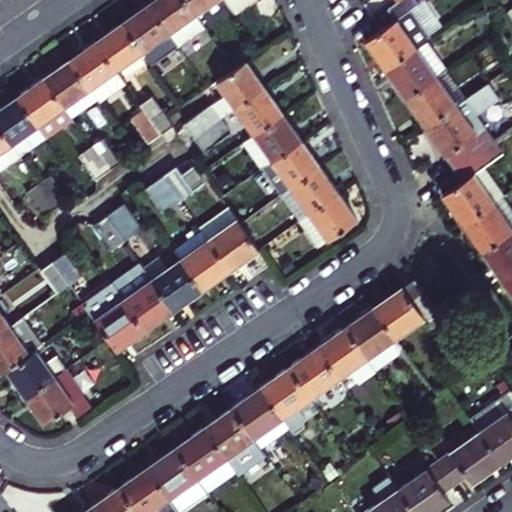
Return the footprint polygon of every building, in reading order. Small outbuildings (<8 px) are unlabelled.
[(159,0),(155,4),(185,45),(186,46),(212,28),(203,16),(191,0),(159,0)] [(224,0),(191,0),(203,16),(224,0)] [(264,0),(230,0),(241,15),(259,2),(264,0)] [(416,5),(412,0),(391,0),(382,7),(393,21),(413,50),(424,41),(429,39),(408,10),(416,5)] [(158,64),(185,45),(155,4),(141,13),(128,22),(151,53),(158,64)] [(383,71),(413,50),(393,21),(362,42),(373,58),(383,71)] [(151,53),(128,22),(115,32),(103,41),(125,72),(151,53)] [(100,89),(125,72),(103,41),(91,49),(77,59),(100,89)] [(413,50),(434,79),(445,71),(424,41),(413,50)] [(413,50),(383,71),(394,88),(404,101),(434,79),(413,50)] [(223,80),(242,107),(272,84),(262,70),(253,58),(223,80)] [(100,89),(77,59),(64,68),(52,77),(74,108),(100,89)] [(434,79),(453,107),(464,98),(445,71),(434,79)] [(125,72),(100,89),(107,100),(109,103),(134,85),(125,72)] [(74,108),(52,77),(41,85),(25,95),(47,127),(74,108)] [(434,79),(404,101),(413,114),(423,128),(453,107),(434,79)] [(435,147),(451,169),(493,139),(476,115),(499,99),(487,82),(464,98),(453,107),(423,128),(435,147)] [(259,132),(290,109),(281,98),(272,84),(242,107),(259,132)] [(74,108),(82,118),(107,100),(100,89),(74,108)] [(47,127),(25,95),(12,105),(0,114),(0,116),(21,146),(47,127)] [(204,134),(228,116),(218,102),(194,120),(204,134)] [(47,127),(55,137),(82,118),(74,108),(47,127)] [(298,122),(290,109),(259,132),(249,139),(268,166),(308,136),(298,122)] [(158,141),(169,133),(153,110),(142,119),(158,141)] [(0,171),(2,175),(29,156),(21,146),(0,116),(0,171)] [(228,116),(204,134),(214,148),(238,130),(228,116)] [(21,146),(29,156),(55,137),(47,127),(21,146)] [(115,136),(102,146),(119,170),(132,160),(115,136)] [(308,136),(268,166),(286,192),(327,162),(319,151),(308,136)] [(453,209),(463,222),(492,202),(504,193),(485,167),(503,154),(493,139),(451,169),(461,183),(443,195),(453,209)] [(109,177),(119,170),(102,146),(92,153),(109,177)] [(286,192),(305,219),(346,189),(336,175),(327,162),(286,192)] [(173,176),(189,198),(214,180),(203,166),(194,173),(188,166),(173,176)] [(174,209),(189,198),(173,176),(171,174),(156,185),(174,209)] [(61,175),(48,184),(66,208),(79,199),(61,175)] [(66,208),(48,184),(37,191),(55,216),(66,208)] [(353,200),(346,189),(305,219),(323,244),(364,215),(353,200)] [(511,205),(504,193),(492,202),(511,229),(511,205)] [(133,202),(117,214),(134,237),(150,226),(133,202)] [(483,251),(511,231),(511,229),(492,202),(463,222),(472,236),(483,251)] [(239,204),(209,225),(219,239),(249,216),(239,204)] [(120,248),(134,237),(117,214),(103,224),(120,248)] [(249,216),(219,239),(240,268),(255,257),(270,246),(249,216)] [(182,245),(184,248),(213,288),(227,278),(240,268),(219,239),(209,225),(182,245)] [(511,231),(483,251),(491,263),(503,280),(511,273),(511,231)] [(111,263),(95,241),(67,261),(83,283),(111,263)] [(165,279),(186,308),(200,298),(213,288),(184,248),(157,268),(165,279)] [(0,293),(4,299),(18,288),(1,263),(0,263),(0,293)] [(129,288),(137,299),(165,279),(157,268),(129,288)] [(511,273),(503,280),(511,291),(511,292),(511,273)] [(432,329),(445,320),(414,278),(392,293),(372,307),(392,334),(421,313),(432,329)] [(137,299),(159,328),(173,318),(186,308),(165,279),(137,299)] [(110,319),(137,299),(126,284),(98,304),(110,319)] [(0,339),(22,324),(4,299),(0,301),(0,339)] [(120,334),(131,349),(146,338),(159,328),(137,299),(110,319),(120,334)] [(364,353),(392,334),(372,307),(359,316),(345,326),(364,353)] [(51,342),(32,317),(22,324),(40,350),(45,346),(51,342)] [(22,324),(0,339),(0,354),(2,357),(11,370),(19,365),(40,350),(22,324)] [(317,346),(336,373),(364,353),(345,326),(334,334),(317,346)] [(39,392),(65,374),(45,346),(40,350),(19,365),(30,380),(39,392)] [(307,393),(336,373),(317,346),(305,354),(288,366),(307,393)] [(96,392),(76,366),(65,374),(39,392),(48,405),(58,419),(96,392)] [(276,375),(259,386),(278,414),(287,426),(290,430),(300,423),(301,416),(293,404),(307,393),(288,366),(276,375)] [(250,434),(278,414),(259,386),(248,394),(232,406),(250,434)] [(478,436),(511,414),(511,399),(510,397),(470,424),(478,436)] [(220,415),(203,426),(235,471),(263,452),(259,446),(250,434),(232,406),(220,415)] [(259,446),(287,426),(278,414),(250,434),(259,446)] [(511,414),(478,436),(500,468),(511,460),(511,414)] [(208,491),(235,471),(203,426),(191,434),(176,445),(208,491)] [(437,464),(454,488),(466,480),(470,488),(476,484),(500,468),(478,436),(437,464)] [(208,491),(176,445),(163,454),(148,465),(167,492),(180,510),(208,491)] [(397,491),(411,511),(434,511),(435,511),(448,503),(443,495),(454,488),(437,464),(397,491)] [(141,511),(167,492),(148,465),(137,472),(122,483),(141,511)] [(346,506),(350,511),(411,511),(397,491),(386,476),(346,506)] [(108,493),(94,503),(99,511),(138,511),(141,511),(122,483),(108,493)] [(99,511),(94,503),(81,511),(99,511)]
